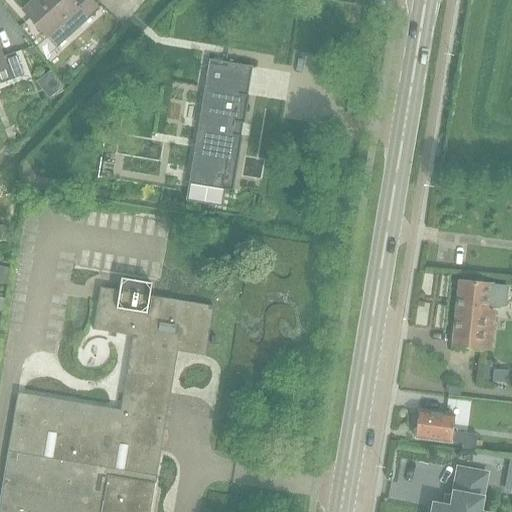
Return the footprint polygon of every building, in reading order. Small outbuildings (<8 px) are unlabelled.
[(33,0),(22,11),(46,37),(55,46),(87,17),(88,18),(98,8),(90,0),(33,0)] [(0,84),(23,75),(15,52),(1,57),(0,53),(0,84)] [(196,150),(193,167),(197,168),(197,169),(201,169),(198,185),(222,189),(232,191),(241,136),(236,135),(239,122),(243,123),(248,95),(238,94),(223,91),(228,65),(243,67),(243,66),(228,63),(209,59),(206,77),(204,89),(210,90),(199,150),(196,150)] [(188,140),(192,119),(174,116),(170,137),(188,140)] [(157,297),(148,295),(150,284),(121,279),(119,290),(100,287),(92,329),(132,336),(120,410),(17,392),(0,493),(0,511),(149,511),(176,351),(204,356),(212,306),(157,297)] [(490,349),(494,309),(504,307),(506,286),(489,285),(457,281),(451,345),(490,349)] [(492,370),(492,382),(507,382),(507,371),(492,370)] [(451,431),(453,415),(418,410),(414,437),(450,442),(463,443),(462,450),(475,452),(477,434),(451,431)] [(451,509),(433,506),(432,511),(476,511),(484,474),(458,470),(451,509)]
